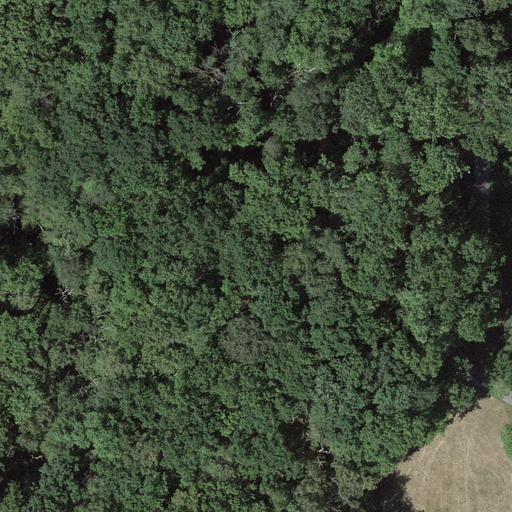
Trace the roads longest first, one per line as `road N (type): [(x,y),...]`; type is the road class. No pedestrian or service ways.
road 1 (track): [(474,0),(483,218),(461,303),(428,352)]
road 2 (track): [(428,352),(353,480),(353,511)]
